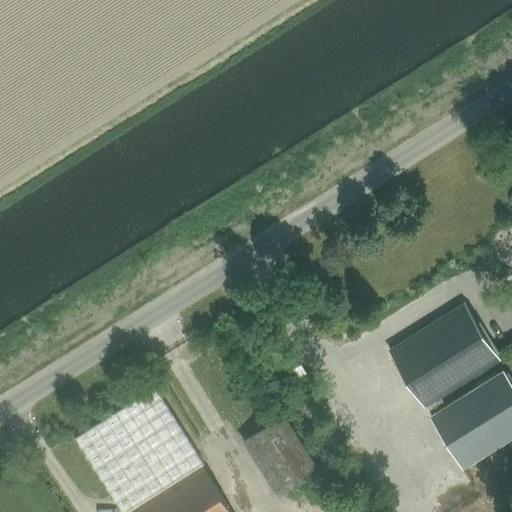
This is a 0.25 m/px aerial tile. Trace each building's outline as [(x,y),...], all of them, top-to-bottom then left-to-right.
[(425,406),(440,396),(500,359),(465,303),(390,349),(425,406)] [(298,378),(306,372),(301,364),(292,369),(298,378)] [(433,413),(429,415),(462,469),(511,437),(511,384),(503,370),(446,405),(433,413)] [(232,511),(201,463),(203,462),(154,386),(73,438),(121,511),(126,511),(127,511),(232,511)] [(277,497),(319,470),(283,415),(241,441),(277,497)]
